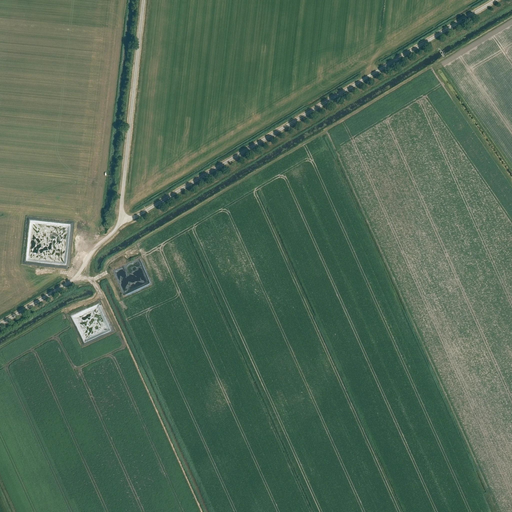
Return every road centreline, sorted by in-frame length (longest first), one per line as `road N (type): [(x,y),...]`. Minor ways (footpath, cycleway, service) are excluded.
road 1 (unclassified): [(120,219),(496,0)]
road 2 (unclassified): [(120,219),(144,0)]
road 3 (unclassified): [(0,325),(76,276),(120,219)]
